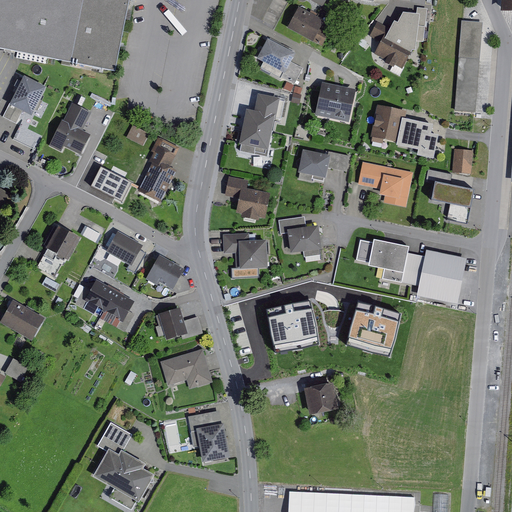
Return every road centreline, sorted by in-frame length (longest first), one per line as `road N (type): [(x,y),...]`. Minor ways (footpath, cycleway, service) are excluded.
road 1 (residential): [(489,245),(470,511)]
road 2 (residential): [(240,0),(196,203),(201,260)]
road 3 (residential): [(201,260),(238,395),(250,511)]
road 4 (residential): [(489,0),(505,46),(489,245)]
road 5 (residential): [(51,180),(201,260)]
road 6 (residential): [(489,245),(346,218)]
